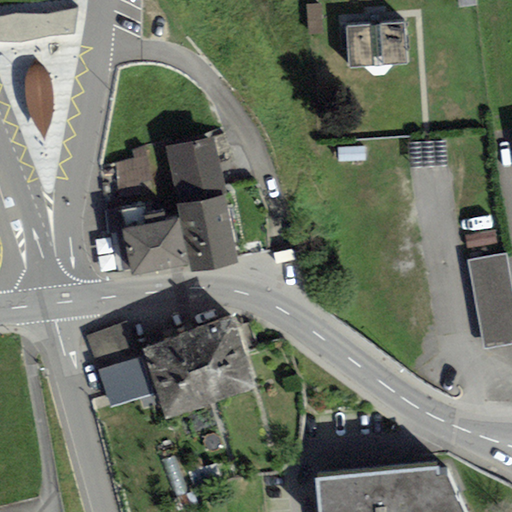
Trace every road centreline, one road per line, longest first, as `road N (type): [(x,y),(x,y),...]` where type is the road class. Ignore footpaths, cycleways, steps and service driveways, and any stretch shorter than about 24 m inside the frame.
road 1 (tertiary): [(511,448),(435,417),(295,317),(251,296),(205,291),(51,303)]
road 2 (residential): [(106,511),(51,303)]
road 3 (residential): [(0,178),(30,272),(51,303)]
